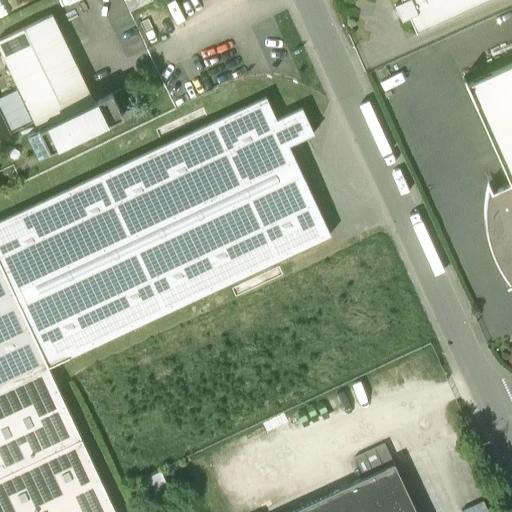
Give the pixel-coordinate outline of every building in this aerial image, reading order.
[(129,0),(134,9),(151,0),(129,0)] [(400,0),(402,2),(394,6),(401,21),(408,17),(416,34),(489,0),(400,0)] [(93,103),(51,15),(0,39),(0,50),(38,129),(93,103)] [(511,63),(467,84),(464,77),(462,78),(510,184),(491,192),(488,184),(484,210),(486,237),(495,262),(509,285),(506,286),(507,288),(511,285),(511,63)] [(93,103),(38,129),(49,152),(122,116),(111,94),(93,103)] [(265,97),(0,221),(0,266),(47,367),(330,235),(288,145),(313,133),(301,108),(276,120),(265,97)] [(0,266),(0,511),(114,511),(48,369),(47,367),(0,266)] [(364,478),(291,511),(415,511),(385,445),(355,459),(364,478)]
